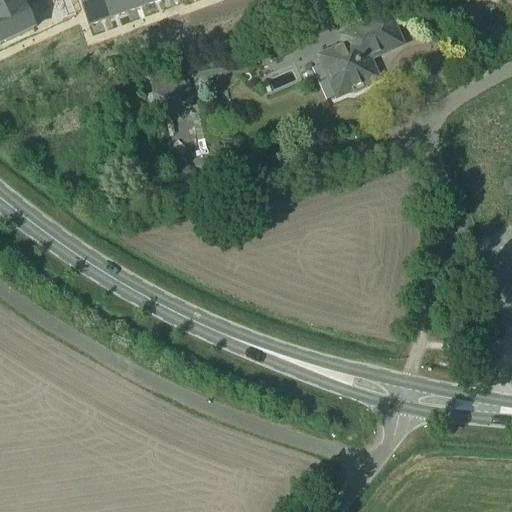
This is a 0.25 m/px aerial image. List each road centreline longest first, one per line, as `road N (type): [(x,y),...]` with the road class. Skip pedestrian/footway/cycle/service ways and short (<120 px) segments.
road 1 (secondary): [(0,202),(152,309),(267,356),(401,396)]
road 2 (unclassified): [(0,296),(207,413),(368,467)]
road 3 (unclassified): [(401,396),(456,226)]
